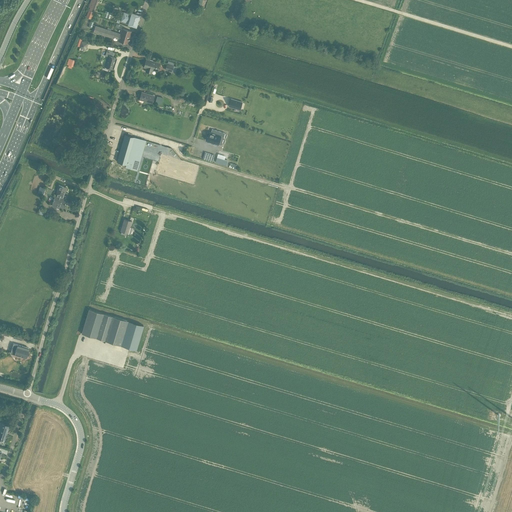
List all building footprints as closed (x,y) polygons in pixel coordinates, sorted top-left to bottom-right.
[(90,19),(94,10),(97,0),(90,0),(88,7),(90,7),(86,17),(90,19)] [(122,17),(120,21),(128,23),(128,24),(136,27),(137,22),(139,17),(139,16),(131,13),(131,14),(123,12),(122,17)] [(114,37),(119,39),(118,41),(121,42),(120,42),(121,43),(123,44),(124,44),(124,43),(127,44),(128,40),(129,40),(129,39),(131,32),(122,29),(120,34),(95,26),(93,32),(113,38),(114,37)] [(113,69),(116,58),(113,57),(114,53),(107,50),(105,56),(108,56),(104,67),(107,67),(107,68),(110,69),(110,68),(113,69)] [(152,69),(155,70),(158,71),(160,63),(146,59),(143,67),(146,68),(145,71),(151,73),(152,69)] [(165,69),(171,72),(172,70),(174,71),(176,66),(173,65),(174,64),(167,62),(165,69)] [(152,103),(154,96),(141,92),(139,99),(152,103)] [(157,96),(155,102),(161,104),(163,98),(157,96)] [(231,98),(229,106),(240,110),(243,102),(231,98)] [(209,132),(207,141),(221,145),(225,133),(212,129),(211,132),(209,132)] [(125,134),(116,164),(117,164),(126,167),(130,168),(137,170),(146,141),(125,134)] [(205,152),(203,159),(213,162),(215,155),(205,152)] [(115,166),(113,174),(115,175),(115,176),(119,177),(119,176),(121,176),(126,178),(127,178),(130,168),(126,167),(117,164),(117,167),(115,166)] [(65,192),(67,188),(59,185),(55,196),(54,196),(52,204),(56,206),(57,204),(64,206),(66,200),(62,199),(64,192),(65,192)] [(51,195),(52,190),(45,188),(42,198),(45,199),(47,194),(51,195)] [(133,211),(131,217),(146,222),(148,216),(133,211)] [(128,233),(132,221),(123,219),(120,231),(128,233)] [(89,309),(81,333),(121,345),(136,350),(143,325),(128,321),(89,309)] [(26,357),(29,348),(17,345),(14,354),(26,357)] [(9,426),(0,423),(0,437),(4,439),(6,432),(7,432),(9,426)]
